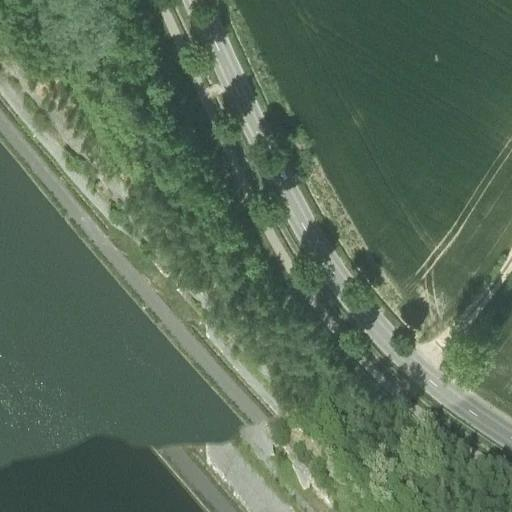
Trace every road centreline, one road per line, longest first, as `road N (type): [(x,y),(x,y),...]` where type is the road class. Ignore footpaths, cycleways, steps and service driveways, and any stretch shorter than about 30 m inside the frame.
road 1 (tertiary): [(511,439),(420,375),(345,294),(283,198),(189,0)]
road 2 (track): [(420,375),(511,253)]
